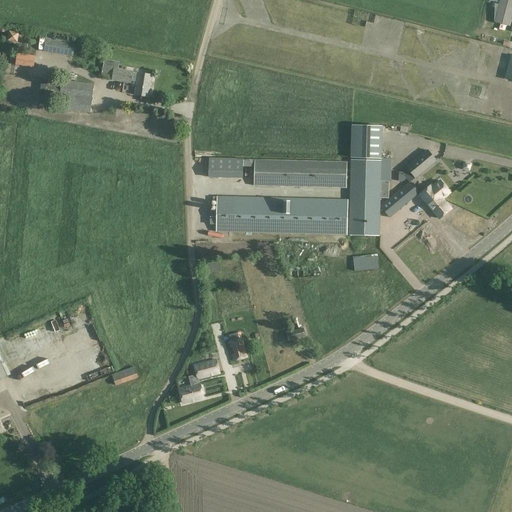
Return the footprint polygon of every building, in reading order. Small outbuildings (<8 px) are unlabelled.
[(509,25),(511,12),(511,0),(501,0),(500,5),(495,22),(509,25)] [(46,41),(44,53),(74,58),(75,45),(46,41)] [(17,54),(14,66),(34,69),(36,57),(17,54)] [(137,79),(133,78),(134,72),(114,69),(112,81),(132,84),(136,85),(135,96),(149,98),(152,76),(138,74),(137,79)] [(43,79),(39,105),(59,107),(59,111),(91,114),(94,85),(43,79)] [(501,113),(501,104),(486,105),(486,114),(501,113)] [(382,159),(383,126),(352,125),(351,150),(351,158),(382,159)] [(407,179),(408,181),(409,182),(415,177),(415,178),(436,161),(427,150),(407,167),(408,169),(405,172),(404,173),(399,172),(399,181),(403,182),(407,179)] [(216,172),(216,183),(226,183),(226,174),(232,174),(232,158),(198,158),(198,172),(216,172)] [(255,161),(255,186),(347,189),(348,163),(255,161)] [(349,236),(380,236),(380,199),(388,199),(388,182),(381,182),(381,161),(351,161),(349,236)] [(382,204),(380,205),(390,218),(394,214),(400,210),(419,193),(410,182),(382,204)] [(431,209),(443,200),(451,194),(441,182),(434,188),(432,186),(420,196),(431,209)] [(218,197),(217,232),(348,236),(349,200),(218,197)] [(443,200),(431,209),(440,220),(452,210),(443,200)] [(389,222),(383,226),(385,231),(392,228),(389,222)] [(378,257),(354,259),(355,272),(379,269),(378,257)] [(309,265),(289,266),(289,275),(324,274),(324,267),(315,267),(315,263),(308,263),(309,265)] [(511,289),(506,285),(500,292),(507,297),(511,291),(511,289)] [(62,327),(78,326),(77,323),(87,322),(87,312),(76,313),(76,315),(61,315),(62,327)] [(45,322),(49,334),(58,331),(55,319),(45,322)] [(219,320),(211,322),(216,346),(217,346),(219,356),(227,355),(219,320)] [(40,324),(14,336),(19,346),(44,334),(40,324)] [(304,329),(287,333),(288,341),(306,337),(304,329)] [(242,338),(232,341),(237,360),(247,358),(242,338)] [(0,381),(9,378),(2,365),(0,359),(0,381)] [(189,377),(191,387),(200,384),(199,380),(220,374),(216,360),(194,366),(196,375),(189,377)] [(116,386),(138,378),(134,368),(112,376),(116,386)] [(200,384),(191,387),(180,390),(180,389),(179,389),(183,403),(204,398),(200,384)]
